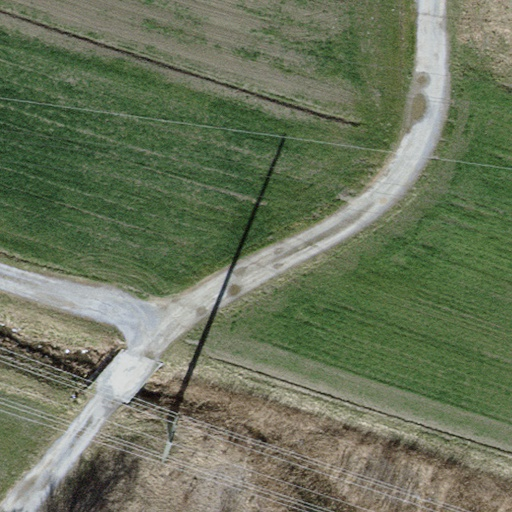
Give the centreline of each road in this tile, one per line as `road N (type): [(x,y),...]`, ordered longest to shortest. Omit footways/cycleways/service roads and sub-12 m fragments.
road 1 (track): [(435,0),(424,123),(394,185),(168,328)]
road 2 (track): [(168,328),(11,511)]
road 3 (track): [(0,269),(168,328)]
